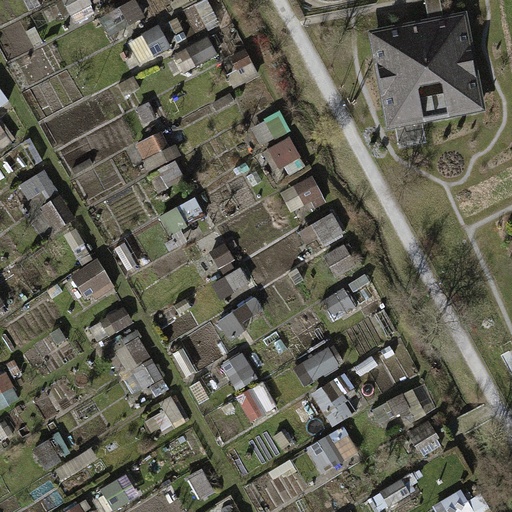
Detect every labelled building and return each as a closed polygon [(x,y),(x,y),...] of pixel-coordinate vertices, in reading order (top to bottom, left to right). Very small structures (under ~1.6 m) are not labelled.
[(91,0),(65,0),(74,17),(95,7),(91,0)] [(444,0),(425,0),(431,27),(450,24),(444,0)] [(142,2),(122,3),(123,25),(143,24),(142,2)] [(431,27),(376,37),(395,138),(491,120),(473,20),(450,24),(431,27)] [(129,42),(141,65),(174,48),(162,25),(129,42)] [(208,37),(178,58),(190,74),(220,54),(208,37)] [(226,63),(235,87),(260,77),(250,53),(226,63)] [(0,108),(12,100),(0,84),(0,108)] [(264,147),(292,131),(280,109),(251,126),(264,147)] [(0,120),(0,151),(0,152),(15,142),(0,120)] [(138,144),(151,171),(170,161),(157,134),(138,144)] [(294,138),(267,150),(277,171),(304,159),(294,138)] [(179,165),(155,177),(162,192),(187,180),(179,165)] [(22,185),(31,201),(56,188),(47,172),(22,185)] [(295,217),(328,202),(316,177),(283,193),(295,217)] [(176,249),(191,241),(184,228),(206,216),(197,198),(159,219),(176,249)] [(40,236),(66,228),(58,206),(33,214),(40,236)] [(312,252),(346,235),(335,212),(301,230),(312,252)] [(339,278),(359,266),(347,246),(327,258),(339,278)] [(73,276),(89,304),(118,287),(101,259),(73,276)] [(222,299),(252,283),(244,269),(215,285),(222,299)] [(336,322),(357,309),(346,290),(324,303),(336,322)] [(230,340),(248,331),(244,322),(266,311),(259,297),(219,317),(230,340)] [(139,331),(116,343),(142,393),(165,380),(139,331)] [(296,366),(308,386),(343,367),(331,346),(296,366)] [(237,392),(259,379),(245,353),(223,365),(237,392)] [(344,378),(315,390),(330,427),(358,416),(344,378)] [(239,399),(252,422),(280,407),(267,384),(239,399)] [(426,384),(376,408),(388,433),(438,409),(426,384)] [(159,435),(187,424),(179,405),(151,416),(159,435)] [(420,460),(446,444),(432,421),(406,437),(420,460)] [(310,448),(325,474),(360,453),(345,428),(310,448)] [(204,470),(189,478),(202,501),(217,493),(204,470)] [(112,507),(134,496),(126,478),(104,488),(112,507)] [(486,511),(491,510),(480,488),(438,509),(439,511),(486,511)]
